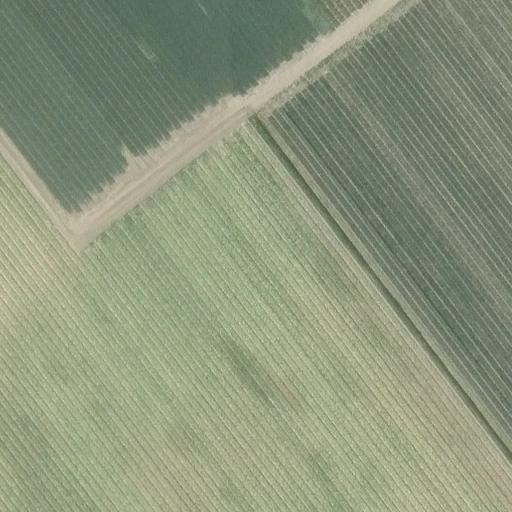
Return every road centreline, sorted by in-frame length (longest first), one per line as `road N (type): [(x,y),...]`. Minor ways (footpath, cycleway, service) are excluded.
road 1 (track): [(0,142),(74,240),(387,0)]
road 2 (track): [(217,130),(511,506)]
